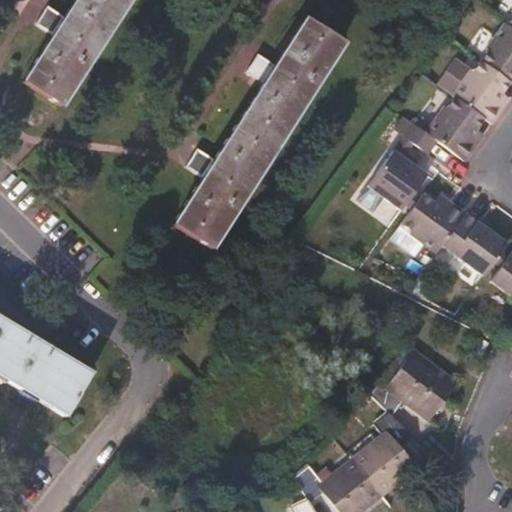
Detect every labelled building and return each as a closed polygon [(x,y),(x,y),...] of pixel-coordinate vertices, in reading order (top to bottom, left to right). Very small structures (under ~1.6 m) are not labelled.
[(21,83),(59,107),(127,0),(73,0),(62,18),(49,10),(43,18),(38,25),(52,34),(21,83)] [(511,7),(502,21),(511,27),(511,7)] [(171,226),(209,250),(340,44),(303,19),(273,65),(259,57),(254,66),(249,74),(262,83),(212,161),(199,152),(194,161),(189,168),(202,177),(171,226)] [(511,27),(502,21),(483,47),(486,51),(480,60),(510,82),(511,78),(511,27)] [(497,99),(502,92),(510,82),(480,60),(472,71),(469,68),(450,94),(487,121),(493,126),(507,106),(497,99)] [(511,100),(502,92),(497,99),(507,106),(511,100)] [(480,131),(487,121),(450,94),(432,119),(441,126),(432,137),(436,140),(466,163),(476,148),(471,143),(480,131)] [(432,137),(411,122),(402,133),(412,140),(427,152),(436,140),(432,137)] [(476,148),(486,135),(480,131),(471,143),(476,148)] [(405,148),(412,140),(402,133),(392,147),(413,162),(416,157),(405,148)] [(427,173),(413,162),(392,147),(366,182),(401,207),(405,201),(415,188),(427,173)] [(412,206),(422,194),(415,188),(405,201),(412,206)] [(442,244),(465,213),(452,204),(449,208),(435,198),(425,190),(422,194),(412,206),(399,224),(424,243),(429,235),(442,244)] [(452,204),(439,193),(435,198),(449,208),(452,204)] [(465,213),(442,244),(484,275),(493,261),(502,249),(506,244),(489,231),(487,234),(475,225),(477,222),(465,213)] [(492,228),(480,219),(477,222),(475,225),(487,234),(489,231),(492,228)] [(502,267),(511,255),(502,249),(493,261),(502,267)] [(511,253),(511,255),(502,267),(492,280),(511,294),(511,253)] [(37,341),(0,318),(0,377),(63,416),(89,372),(61,355),(37,341)] [(389,388),(379,382),(369,396),(386,414),(373,425),(382,437),(351,462),(322,486),(307,469),(294,480),(306,500),(289,509),(290,511),(314,511),(310,505),(327,492),(342,511),(357,511),(379,495),(409,471),(393,449),(409,435),(391,417),(404,400),(426,417),(451,384),(414,356),(389,388)]
